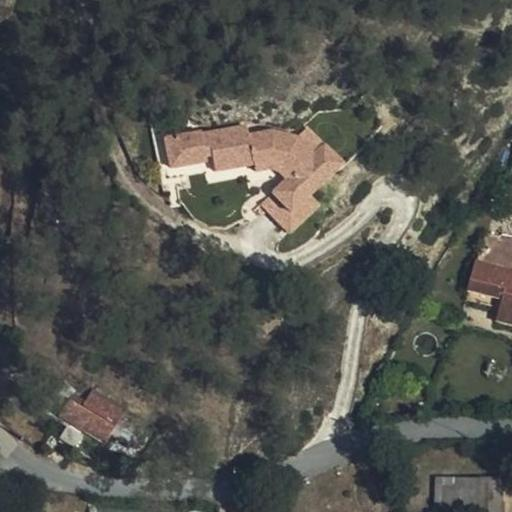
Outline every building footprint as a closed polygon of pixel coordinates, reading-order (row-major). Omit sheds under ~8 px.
[(298,216),(327,190),(309,169),(302,176),(284,157),(272,154),(262,151),(257,152),(245,154),(237,155),(237,146),(153,160),(158,189),(195,183),(194,176),(201,176),(203,192),(243,185),(243,181),(263,180),(271,183),(281,194),(275,201),(261,214),(288,245),(308,227),(298,216)] [(511,153),(502,198),(511,198),(511,153)] [(309,169),(327,190),(331,186),(312,166),(309,169)] [(243,181),(243,185),(243,192),(260,190),(268,193),(275,201),(281,194),(271,183),(263,180),(243,181)] [(278,254),(288,245),(261,214),(250,224),(278,254)] [(459,316),(480,322),(499,299),(503,296),(505,287),(511,267),(476,260),(468,287),(466,286),(459,316)] [(511,288),(508,287),(503,296),(511,298),(511,288)] [(499,299),(480,322),(493,326),(486,345),(511,353),(511,298),(503,296),(499,299)] [(75,420),(67,411),(54,424),(64,433),(75,420)] [(119,469),(129,451),(133,444),(134,440),(97,418),(90,431),(79,423),(66,445),(80,452),(68,470),(87,479),(97,462),(116,474),(119,469)] [(133,444),(129,451),(144,459),(147,451),(133,444)] [(144,459),(129,451),(119,469),(135,477),(144,459)] [(469,511),(470,499),(434,499),(434,511),(469,511)] [(495,511),(495,500),(470,499),(469,511),(495,511)]
